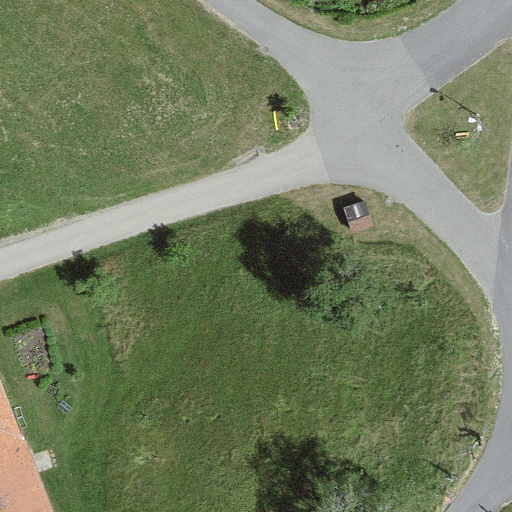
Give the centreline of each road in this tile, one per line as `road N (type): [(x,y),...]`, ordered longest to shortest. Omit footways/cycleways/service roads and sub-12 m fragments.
road 1 (residential): [(357,115),(318,146),(0,264)]
road 2 (unclassified): [(357,115),(511,261)]
road 3 (residential): [(511,15),(357,115)]
road 4 (unclassified): [(227,0),(357,115)]
